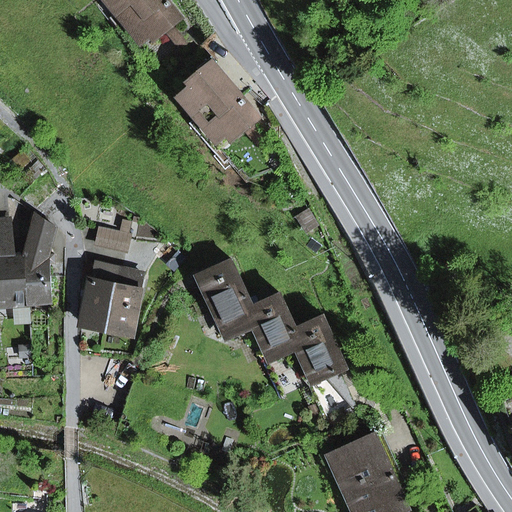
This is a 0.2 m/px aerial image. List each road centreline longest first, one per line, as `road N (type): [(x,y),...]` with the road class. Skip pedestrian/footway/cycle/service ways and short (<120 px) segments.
road 1 (primary): [(277,69),(383,242),(511,497)]
road 2 (residential): [(74,511),(74,234)]
